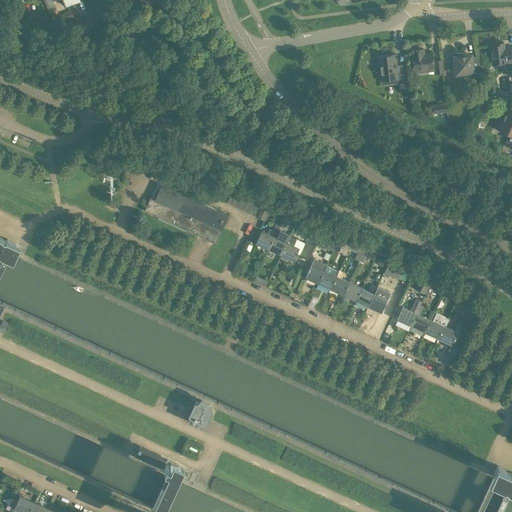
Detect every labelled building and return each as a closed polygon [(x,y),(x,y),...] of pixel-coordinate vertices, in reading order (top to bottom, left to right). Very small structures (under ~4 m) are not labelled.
[(61,22),(73,17),(71,10),(58,15),(61,22)] [(494,58),(495,64),(505,62),(505,60),(511,59),(511,47),(504,48),(503,43),(490,44),(492,58),(494,58)] [(411,50),(412,56),(411,56),(413,71),(434,68),(434,74),(443,73),(442,60),(433,61),(432,53),(424,54),(423,49),(411,50)] [(466,57),(466,55),(466,53),(451,52),(449,55),(450,66),(455,66),(456,73),(461,73),(461,75),(470,76),(470,78),(480,77),(477,56),(466,57)] [(395,54),(377,57),(380,80),(397,78),(397,80),(404,79),(403,65),(396,65),(395,54)] [(447,111),(446,104),(433,106),(434,112),(447,111)] [(506,140),(511,142),(511,107),(509,106),(502,122),(500,121),(496,128),(509,134),(506,140)] [(107,167),(117,171),(119,166),(110,161),(107,167)] [(215,243),(223,228),(229,215),(162,184),(155,199),(151,197),(144,210),(215,243)] [(227,202),(232,205),(238,192),(233,190),(227,202)] [(232,205),(238,208),(244,195),(238,192),(232,205)] [(238,208),(244,210),(249,198),(244,195),(238,208)] [(244,210),(249,213),(255,200),(249,198),(244,210)] [(255,200),(249,213),(255,215),(261,203),(255,200)] [(269,223),(274,210),(265,206),(260,219),(269,223)] [(255,243),(268,249),(274,236),(275,236),(279,229),(281,225),(275,223),(272,229),(270,228),(268,233),(261,230),(255,243)] [(318,235),(321,228),(312,224),(309,230),(318,235)] [(274,236),(268,249),(281,254),(289,236),(290,234),(279,229),(275,236),(274,236)] [(317,242),(321,244),(326,235),(321,233),(317,242)] [(0,235),(0,246),(11,252),(15,243),(0,235)] [(332,250),(336,242),(337,240),(326,235),(321,244),(321,245),(332,250)] [(296,239),(289,236),(281,254),(282,255),(281,257),(286,259),(287,257),(293,260),(298,248),(293,246),(296,239)] [(339,239),(334,248),(343,253),(348,243),(339,239)] [(299,255),(307,258),(313,245),(305,242),(304,245),(299,255)] [(313,260),(305,277),(319,283),(325,270),(324,270),(323,270),(325,266),(313,260)] [(398,279),(403,269),(389,262),(384,272),(398,279)] [(337,276),(339,271),(338,270),(338,271),(327,266),(327,265),(324,270),(325,270),(319,283),(331,289),(337,276)] [(331,289),(343,294),(349,282),(337,276),(331,289)] [(425,293),(428,287),(431,281),(419,276),(413,288),(425,293)] [(446,282),(438,279),(433,289),(441,292),(446,282)] [(343,294),(355,300),(361,287),(349,282),(343,294)] [(455,298),(457,293),(459,287),(447,282),(443,293),(455,298)] [(368,291),(361,287),(355,300),(368,306),(374,293),(377,286),(371,284),(368,291)] [(374,293),(368,306),(381,312),(390,292),(377,286),(374,293)] [(459,298),(456,305),(461,308),(464,301),(459,298)] [(402,307),(397,319),(411,325),(416,313),(419,314),(422,306),(420,305),(421,301),(416,299),(410,310),(402,307)] [(411,325),(424,332),(430,319),(432,320),(436,312),(431,310),(428,318),(419,314),(416,313),(411,325)] [(424,332),(438,338),(443,325),(446,327),(449,318),(445,316),(436,312),(432,320),(430,319),(424,332)] [(438,338),(452,344),(452,343),(458,346),(469,324),(460,320),(455,331),(446,327),(443,325),(438,338)] [(194,401),(187,415),(192,417),(190,422),(200,426),(201,422),(206,424),(213,409),(211,408),(211,404),(211,402),(201,397),(199,399),(196,402),(194,401)] [(139,445),(134,456),(168,472),(169,470),(178,474),(180,469),(171,465),(173,461),(139,445)] [(511,471),(497,465),(493,474),(511,483),(511,471)] [(14,511),(16,509),(23,511),(26,511),(27,511),(33,502),(20,495),(15,506),(13,506),(9,511),(14,511)] [(45,511),(48,508),(33,502),(27,511),(26,511),(45,511)]
